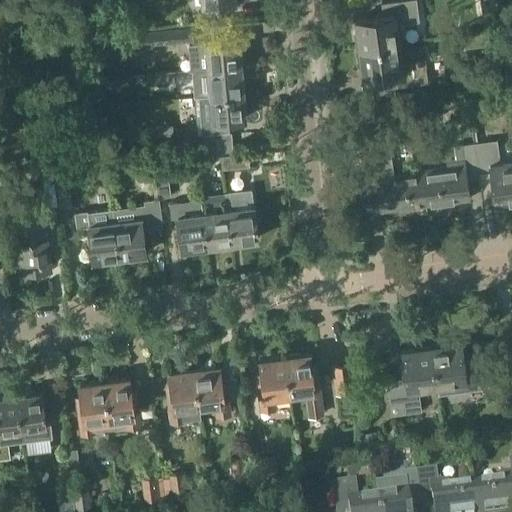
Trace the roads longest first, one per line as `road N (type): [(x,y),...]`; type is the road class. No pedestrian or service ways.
road 1 (residential): [(330,287),(0,331)]
road 2 (residential): [(330,287),(296,0)]
road 3 (residential): [(511,263),(330,287)]
